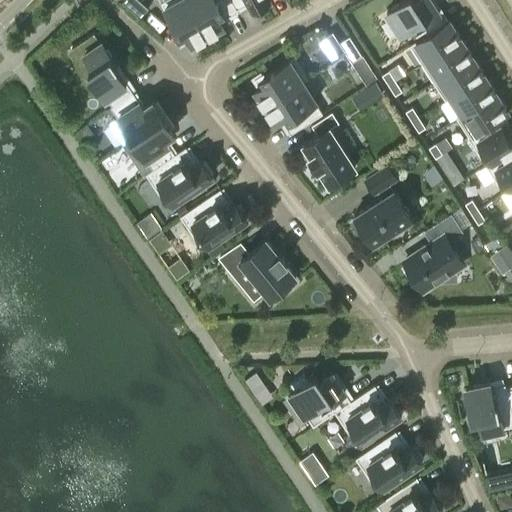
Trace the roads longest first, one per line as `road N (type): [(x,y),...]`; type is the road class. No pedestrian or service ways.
road 1 (residential): [(408,351),(221,127),(201,90),(218,64),(340,0)]
road 2 (residential): [(481,511),(408,351)]
